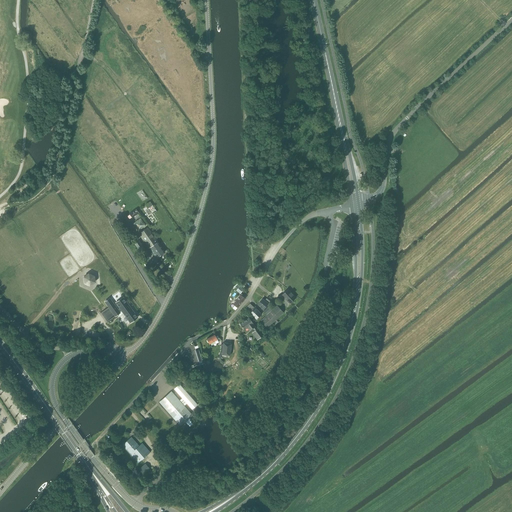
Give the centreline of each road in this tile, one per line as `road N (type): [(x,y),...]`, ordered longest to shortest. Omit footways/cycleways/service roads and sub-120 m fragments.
road 1 (unclassified): [(119,356),(137,345),(165,303),(202,204),(213,127),(206,0)]
road 2 (unclassified): [(91,446),(187,342),(233,317),(296,226),(328,212)]
road 3 (track): [(0,200),(32,199),(50,180),(71,90),(65,77),(79,67),(95,0)]
road 4 (unclassified): [(358,201),(380,192),(387,145),(400,124),(511,17)]
road 5 (tertiary): [(172,511),(132,502),(54,402),(55,373),(70,356)]
road 6 (secondary): [(237,494),(313,414),(347,338)]
road 7 (tertiary): [(0,492),(119,356)]
road 8 (track): [(243,418),(326,287),(324,272)]
road 9 (primary): [(91,471),(0,342)]
road 10 (secondary): [(347,338),(361,281),(358,201)]
road 11 (secondary): [(352,207),(347,338)]
